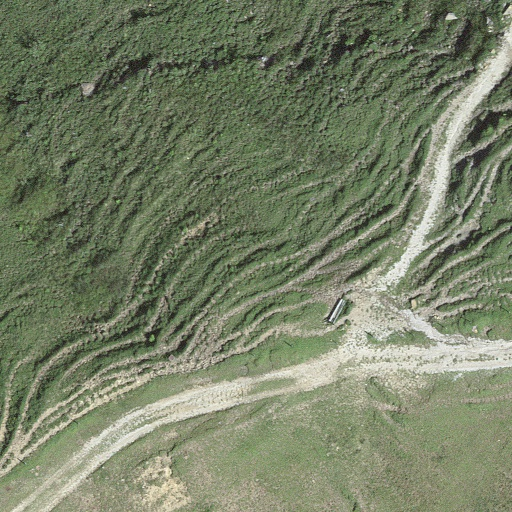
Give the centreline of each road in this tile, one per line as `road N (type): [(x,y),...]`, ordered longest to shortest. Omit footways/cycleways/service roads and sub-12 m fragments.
road 1 (track): [(341,372),(160,423),(99,456),(32,511)]
road 2 (track): [(511,357),(341,372)]
